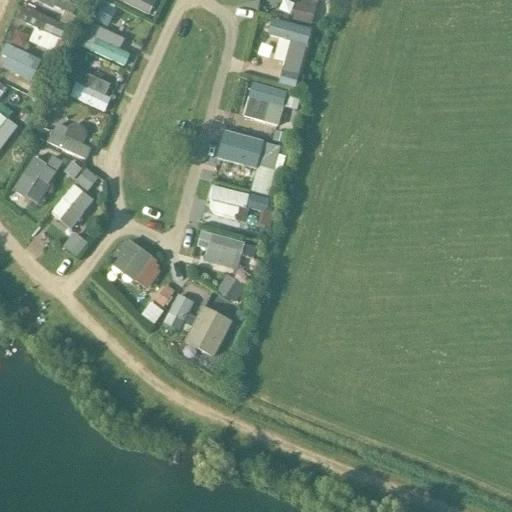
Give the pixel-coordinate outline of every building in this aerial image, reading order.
[(43,0),(72,11),(76,0),(43,0)] [(116,0),(148,16),(156,1),(153,0),(116,0)] [(312,24),(318,0),(298,0),(294,20),(312,24)] [(93,20),(107,27),(116,10),(103,3),(93,20)] [(25,50),(27,43),(52,53),(64,25),(21,7),(14,24),(18,26),(10,44),(25,50)] [(296,88),(311,29),(270,19),(266,35),(289,41),(278,84),(296,88)] [(129,55),(120,52),(125,38),(88,24),(79,49),(125,66),(129,55)] [(6,45),(0,58),(0,66),(34,83),(44,62),(6,45)] [(70,96),(102,112),(114,87),(83,71),(70,96)] [(249,83),(243,118),(280,125),(287,91),(249,83)] [(0,112),(0,151),(19,127),(0,112)] [(94,138),(58,118),(46,140),(81,160),(94,138)] [(223,131),(216,159),(256,170),(250,191),(268,196),(281,146),(223,131)] [(38,150),(13,190),(38,206),(63,165),(38,150)] [(83,170),(76,184),(91,192),(98,177),(83,170)] [(68,229),(93,201),(75,185),(50,213),(68,229)] [(211,185),(204,213),(252,226),(260,199),(211,185)] [(200,231),(192,258),(237,271),(245,243),(200,231)] [(63,247),(77,257),(87,243),(73,233),(63,247)] [(126,241),(110,265),(147,291),(164,266),(126,241)] [(229,275),(217,290),(233,304),(245,289),(229,275)] [(164,285),(143,316),(154,323),(175,292),(164,285)] [(179,331),(193,303),(178,295),(163,323),(179,331)] [(215,358),(232,321),(201,306),(184,343),(215,358)]
